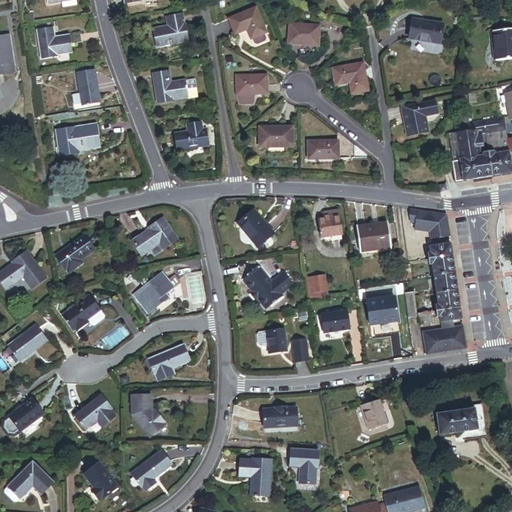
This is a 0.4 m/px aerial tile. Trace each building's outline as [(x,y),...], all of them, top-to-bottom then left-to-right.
[(264,34),(266,33),(256,8),(229,19),(235,34),(247,29),(251,39),(253,38),(264,34)] [(171,44),(189,40),(184,13),(167,17),(169,25),(155,28),(158,43),(170,41),(171,44)] [(427,41),(439,43),(442,22),(412,18),(409,37),(427,40),(427,41)] [(291,44),(319,47),(321,27),(293,24),(291,44)] [(82,34),(71,35),(56,37),(55,27),(40,29),(44,57),(59,55),(59,54),(73,52),(72,44),(83,43),(82,34)] [(0,75),(18,72),(12,34),(0,35),(0,75)] [(255,45),(267,40),(264,34),(253,38),(255,45)] [(491,71),(511,68),(511,39),(488,41),(491,71)] [(354,94),(370,91),(365,63),(335,69),(338,85),(352,83),(354,94)] [(84,103),(101,100),(96,69),(78,72),(84,103)] [(186,80),(186,79),(172,81),(170,70),(154,72),(158,102),(174,100),(174,98),(189,96),(189,97),(199,95),(196,79),(186,80)] [(254,94),(268,94),(268,76),(238,76),(238,94),(240,94),(254,94)] [(240,103),(254,103),(254,94),(240,94),(240,103)] [(434,100),(401,107),(407,135),(428,131),(425,117),(437,115),(434,100)] [(455,119),(468,117),(467,110),(454,112),(455,119)] [(456,126),(472,123),(471,117),(468,117),(455,119),(456,126)] [(463,181),(492,176),(488,152),(482,153),(483,156),(480,157),(479,148),(487,146),(485,135),(484,128),(505,125),(504,118),(472,123),(456,126),(455,126),(460,160),(463,181)] [(180,149),(209,145),(207,128),(204,128),(203,122),(188,124),(189,130),(177,132),(180,149)] [(86,146),(101,143),(98,125),(58,131),(62,157),(81,154),(80,150),(87,149),(86,146)] [(485,135),(506,131),(505,125),(484,128),(485,135)] [(460,160),(455,126),(447,127),(453,162),(460,160)] [(259,146),(292,147),(293,127),(260,127),(259,146)] [(494,154),(509,152),(507,139),(506,131),(485,135),(487,146),(488,152),(494,151),(494,154)] [(308,159),(338,159),(338,142),(308,142),(308,159)] [(492,176),(511,173),(511,171),(509,152),(494,154),(494,151),(488,152),(492,176)] [(456,182),(463,181),(460,160),(453,162),(456,182)] [(449,191),(447,185),(441,187),(443,193),(449,191)] [(322,211),(322,214),(328,213),(328,217),(338,215),(337,208),(322,211)] [(255,247),(271,234),(251,211),(236,224),(255,247)] [(432,213),(417,211),(415,230),(430,232),(431,239),(450,236),(446,215),(432,213)] [(331,242),(341,240),(338,215),(328,217),(328,213),(322,214),(323,218),(318,218),(320,236),(323,236),(324,240),(330,239),(331,242)] [(156,243),(160,249),(174,240),(160,219),(146,229),(147,230),(129,243),(138,255),(156,243)] [(360,253),(390,248),(386,223),(356,228),(360,253)] [(79,265),(77,262),(91,252),(81,238),(53,258),(63,272),(64,271),(66,274),(79,265)] [(428,259),(453,256),(451,244),(429,247),(430,253),(428,254),(428,259)] [(29,291),(43,281),(23,255),(10,265),(11,267),(0,275),(0,287),(4,293),(21,280),(29,291)] [(434,276),(455,273),(453,256),(428,259),(429,265),(432,265),(434,276)] [(403,281),(411,280),(409,265),(405,266),(401,266),(403,281)] [(280,297),(279,295),(291,285),(281,273),(269,283),(259,271),(243,284),(264,309),(280,297)] [(436,293),(458,290),(455,273),(434,276),(436,293)] [(171,290),(161,277),(147,287),(145,283),(142,283),(139,286),(138,288),(141,291),(133,297),(147,316),(168,300),(165,295),(171,290)] [(315,298),(328,297),(326,277),(313,278),(315,298)] [(316,299),(315,298),(313,278),(307,279),(309,300),(316,299)] [(436,311),(460,308),(458,290),(436,293),(438,305),(435,305),(436,311)] [(90,324),(88,321),(102,312),(91,296),(62,317),(74,332),(77,330),(79,332),(90,324)] [(413,319),(417,318),(414,297),(405,298),(409,319),(413,319)] [(378,323),(398,321),(395,298),(367,302),(371,332),(379,331),(379,327),(378,323)] [(453,320),(462,319),(460,308),(436,311),(437,316),(440,316),(441,322),(453,320)] [(106,316),(102,312),(88,321),(90,324),(92,326),(96,327),(105,320),(106,316)] [(324,334),(350,330),(348,312),(322,315),(324,334)] [(419,326),(431,324),(429,312),(418,314),(419,326)] [(442,329),(422,332),(425,355),(467,349),(463,325),(454,327),(453,320),(441,322),(442,329)] [(7,348),(18,363),(44,344),(33,328),(7,348)] [(284,354),(282,331),(262,334),(255,335),(253,338),(255,347),(257,349),(264,349),(265,356),(284,354)] [(294,363),(306,361),(304,342),(291,343),(294,363)] [(171,371),(189,363),(182,348),(148,362),(157,384),(169,379),(166,373),(171,371)] [(495,377),(504,375),(503,364),(490,365),(495,377)] [(155,412),(153,412),(151,410),(151,397),(131,398),(131,418),(148,440),(164,427),(163,426),(164,425),(155,412)] [(102,430),(114,420),(109,413),(111,412),(100,399),(75,420),(85,432),(96,424),(102,430)] [(368,431),(386,425),(378,401),(360,407),(368,431)] [(31,403),(2,424),(1,431),(6,438),(13,439),(42,418),(31,403)] [(480,438),(488,437),(483,404),(472,406),(473,409),(476,409),(479,430),(480,438)] [(262,428),(296,426),(295,408),(284,409),(284,408),(274,409),(274,410),(261,411),(262,428)] [(440,436),(479,430),(476,409),(473,409),(437,415),(440,436)] [(299,484),(314,484),(315,469),(316,469),(317,452),(290,451),(290,468),(300,468),(299,484)] [(154,485),(151,481),(170,467),(160,454),(130,477),(140,490),(141,489),(144,493),(154,485)] [(250,495),(268,495),(269,460),(251,459),(251,461),(240,461),(239,476),(251,476),(250,495)] [(38,497),(51,486),(31,464),(6,487),(17,500),(30,488),(38,497)] [(105,490),(112,486),(97,466),(83,476),(93,490),(90,493),(97,502),(100,500),(101,501),(109,495),(105,490)] [(395,511),(411,511),(426,508),(421,486),(384,496),(388,511),(393,511),(395,511)] [(17,500),(6,487),(2,491),(2,496),(8,503),(13,503),(17,500)]
